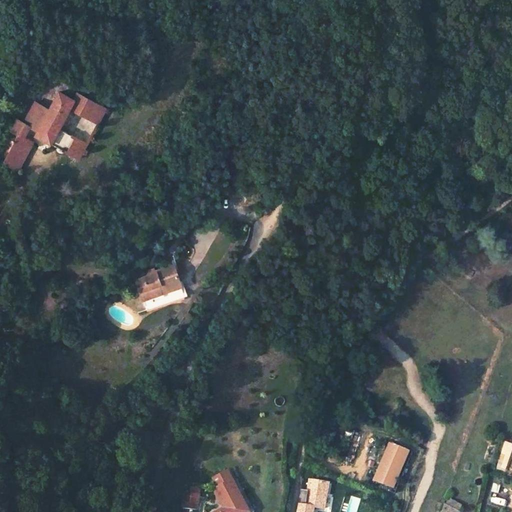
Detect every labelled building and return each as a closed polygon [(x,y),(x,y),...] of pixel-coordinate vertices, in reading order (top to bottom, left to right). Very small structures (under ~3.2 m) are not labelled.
[(70,89),(57,107),(43,97),(30,115),(23,110),(16,119),(23,124),(4,152),(11,158),(18,163),(37,135),(30,130),(37,119),(43,124),(40,129),(81,159),(115,112),(100,102),(87,93),(83,99),(70,89)] [(136,280),(144,302),(164,294),(162,289),(183,282),(176,264),(156,271),(157,273),(136,280)] [(183,282),(162,289),(164,294),(185,287),(183,282)] [(384,485),(396,456),(384,450),(371,480),(384,485)] [(210,484),(219,506),(207,511),(249,511),(245,502),(241,504),(224,470),(211,476),(214,483),(210,484)] [(181,489),(179,504),(192,506),(195,491),(196,485),(189,484),(188,490),(181,489)]
